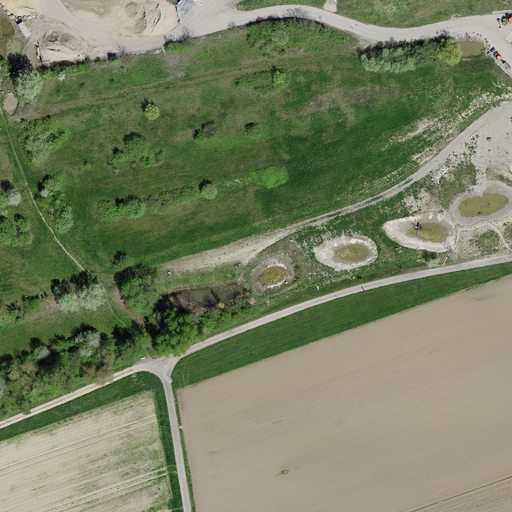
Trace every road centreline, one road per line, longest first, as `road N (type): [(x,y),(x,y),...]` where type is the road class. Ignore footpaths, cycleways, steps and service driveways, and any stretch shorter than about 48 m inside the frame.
road 1 (track): [(510,72),(442,171),(293,231),(121,278),(78,274),(22,169),(0,99)]
road 2 (track): [(0,95),(43,112),(460,23),(488,28),(511,72)]
road 3 (track): [(511,256),(323,299),(148,368)]
road 4 (track): [(148,368),(0,426)]
road 5 (track): [(161,363),(185,511)]
